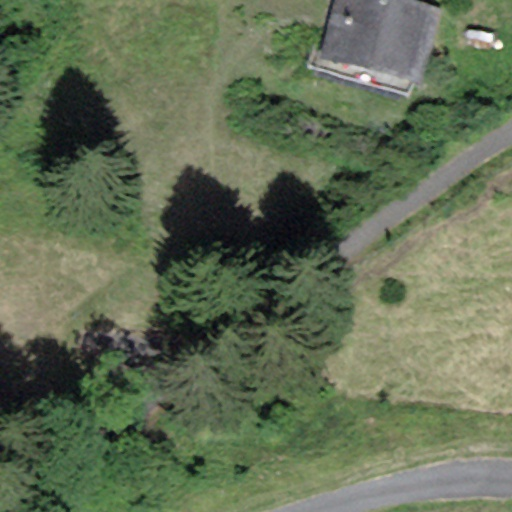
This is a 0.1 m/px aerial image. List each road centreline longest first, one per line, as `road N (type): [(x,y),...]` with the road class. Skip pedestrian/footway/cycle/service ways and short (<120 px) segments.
road 1 (unclassified): [(22,511),(335,257),(511,135)]
road 2 (unclassified): [(316,511),(436,483),(511,481)]
